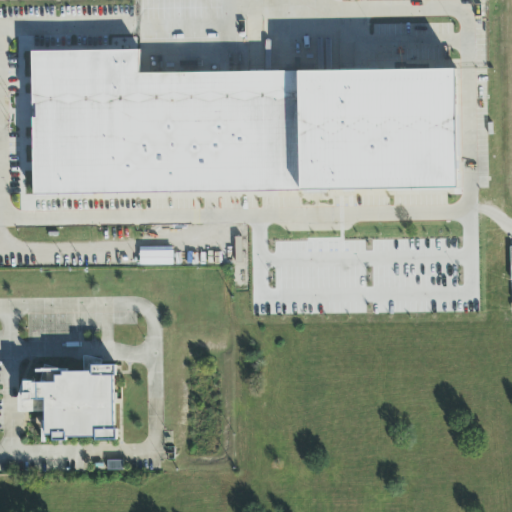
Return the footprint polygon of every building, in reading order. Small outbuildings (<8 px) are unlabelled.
[(182,0),(160,0),(161,33),(183,32),(182,0)] [(186,0),(187,20),(220,19),(220,0),(186,0)] [(457,70),(139,74),(139,51),(33,52),(34,195),(458,190),(457,70)] [(114,441),(115,366),(101,366),(102,359),(84,359),(84,372),(39,371),(39,381),(20,381),(19,412),(45,413),(44,437),(53,437),(52,440),(114,441)] [(123,471),(123,461),(107,461),(107,471),(123,471)]
